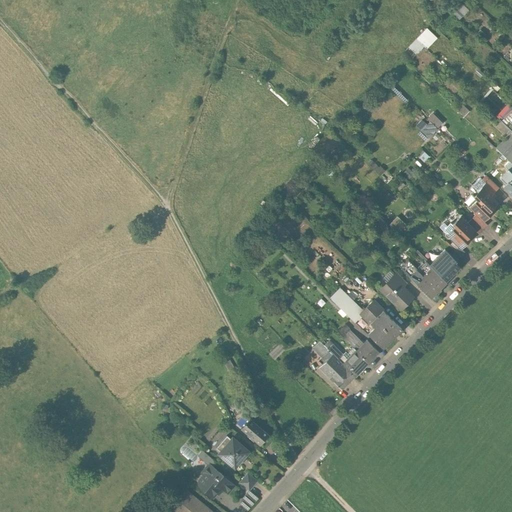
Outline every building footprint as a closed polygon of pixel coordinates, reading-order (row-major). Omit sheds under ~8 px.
[(449,11),(459,20),(463,15),(453,6),(449,11)] [(201,11),(193,47),(212,51),(215,38),(210,37),(215,15),(201,11)] [(427,27),(417,38),(425,45),(428,48),(438,37),(427,27)] [(485,35),(480,30),(476,34),(481,39),(485,35)] [(413,56),(425,45),(417,38),(406,49),(413,56)] [(487,108),(498,97),(488,87),(477,98),(487,108)] [(511,111),(501,121),(511,131),(511,111)] [(511,131),(501,121),(496,127),(506,137),(511,131)] [(437,129),(430,122),(422,131),(429,138),(437,129)] [(506,137),(495,148),(509,162),(511,165),(511,131),(506,137)] [(499,188),(485,175),(481,179),(487,184),(495,192),(499,188)] [(475,196),(477,198),(489,210),(497,202),(491,196),(495,192),(487,184),(475,196)] [(511,201),(511,188),(510,186),(503,193),(511,201)] [(491,212),(489,210),(477,198),(469,207),(477,214),(483,221),(491,212)] [(487,225),(483,221),(477,214),(468,223),(474,230),(478,234),(487,225)] [(452,224),(454,226),(466,238),(474,230),(468,223),(460,215),(452,224)] [(469,241),(466,238),(454,226),(447,234),(453,241),(461,248),(469,241)] [(453,241),(449,245),(455,250),(461,257),(465,253),(461,248),(453,241)] [(450,255),(455,250),(449,245),(446,242),(442,247),(445,250),(450,255)] [(429,267),(431,269),(445,282),(459,268),(454,263),(456,260),(450,255),(445,250),(429,267)] [(445,282),(431,269),(423,278),(416,271),(411,277),(432,296),(445,282)] [(396,274),(380,290),(400,309),(412,297),(402,287),(405,284),(396,274)] [(360,313),(363,311),(341,289),(331,299),(354,322),(362,315),(360,313)] [(382,311),(372,301),(363,311),(360,313),(362,315),(370,323),(382,311)] [(370,323),(375,328),(369,334),(382,348),(401,330),(382,311),(370,323)] [(338,332),(343,337),(350,330),(345,324),(338,332)] [(356,350),(363,343),(350,330),(343,337),(356,350)] [(379,351),(366,339),(363,343),(356,350),(368,362),(379,351)] [(283,340),(270,353),(275,358),(288,345),(283,340)] [(329,351),(333,354),(342,364),(347,359),(328,340),(324,345),(329,351)] [(321,358),(329,351),(324,345),(319,341),(312,349),(321,358)] [(368,362),(356,350),(347,359),(342,364),(355,376),(368,362)] [(355,376),(342,364),(333,354),(320,367),(342,389),(355,376)] [(269,434),(251,417),(241,428),(260,445),(269,434)] [(251,451),(233,436),(218,453),(236,468),(251,451)] [(190,445),(183,449),(189,461),(196,457),(190,445)] [(236,485),(210,462),(201,472),(206,476),(198,484),(213,497),(216,493),(218,491),(220,493),(224,489),(228,493),(236,485)] [(257,481),(248,473),(240,482),(249,490),(257,481)] [(212,511),(186,490),(171,509),(174,511),(212,511)] [(248,510),(258,498),(249,491),(239,503),(248,510)]
